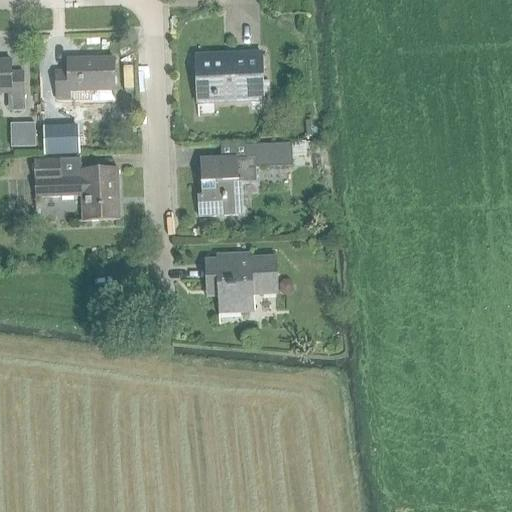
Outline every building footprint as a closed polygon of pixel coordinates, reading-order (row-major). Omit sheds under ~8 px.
[(196,105),(263,102),(260,55),(194,57),(196,105)] [(69,94),(114,93),(113,59),(66,60),(66,72),(53,72),(54,101),(69,101),(69,94)] [(23,72),(10,72),(10,61),(0,61),(0,95),(10,95),(10,112),(24,112),(23,72)] [(311,142),(298,143),(299,157),(311,156),(311,142)] [(255,169),(255,159),(286,158),(286,146),(258,147),(258,145),(236,145),(237,158),(202,159),(203,195),(198,195),(199,218),(243,216),(241,176),(238,176),(238,170),(255,169)] [(80,198),(81,223),(119,221),(117,169),(79,171),(78,157),(59,157),(59,159),(32,160),(34,199),(80,198)] [(214,255),(215,262),(204,262),(205,298),(218,297),(219,314),(252,313),(252,297),(277,296),(275,257),(250,258),(250,253),(214,255)] [(278,285),(278,293),(283,298),(289,297),(293,293),(292,285),(288,281),(281,281),(278,285)]
